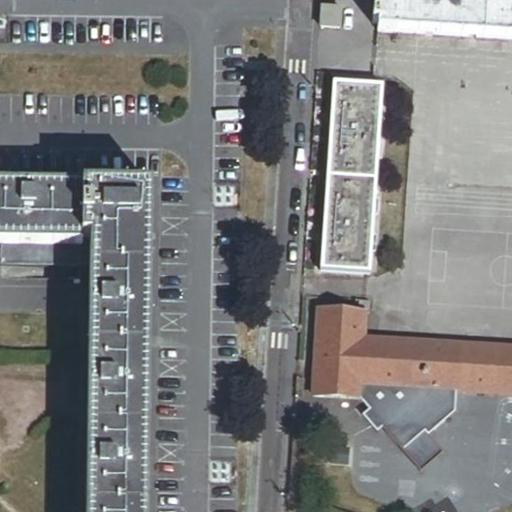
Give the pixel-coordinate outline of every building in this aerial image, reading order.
[(511,0),(381,0),(381,12),(380,25),(380,33),(511,40),(511,0)] [(342,10),(323,9),(321,28),(341,30),(342,10)] [(383,89),(335,86),(323,272),(371,275),(383,89)] [(148,511),(153,189),(0,186),(0,247),(3,247),(2,269),(91,270),(87,511),(148,511)] [(365,315),(320,312),(315,398),(360,400),(361,387),(511,395),(511,349),(363,341),(365,315)]
